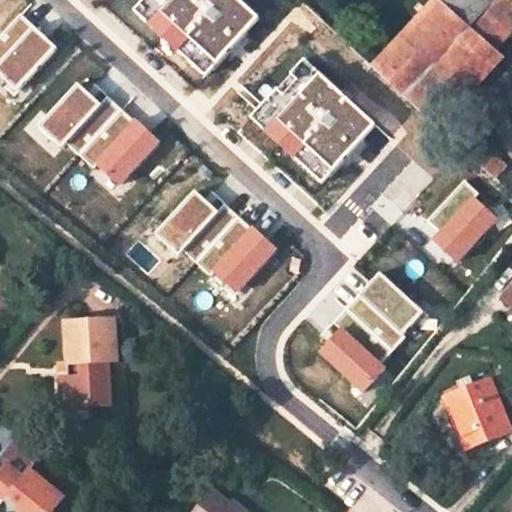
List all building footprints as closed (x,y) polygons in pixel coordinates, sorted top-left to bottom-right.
[(471,160),(485,144),(449,113),(501,57),(493,49),(511,26),(511,0),(497,0),(472,29),(441,1),(374,72),(471,160)] [(0,265),(0,307),(12,300),(0,279),(0,276),(16,268),(12,259),(0,265)] [(64,379),(65,411),(113,406),(111,362),(120,361),(118,321),(69,324),(71,363),(72,377),(64,379)] [(72,377),(71,363),(63,364),(64,379),(72,377)] [(470,384),(458,389),(441,397),(465,450),(511,429),(511,428),(488,375),(470,384)] [(456,384),(458,389),(470,384),(468,378),(456,384)] [(209,425),(195,442),(235,474),(248,458),(209,425)] [(17,504),(18,511),(17,511),(54,511),(63,501),(30,474),(45,455),(22,436),(0,463),(6,469),(0,476),(0,498),(5,502),(10,498),(17,504)] [(241,511),(232,505),(231,507),(208,489),(190,511),(241,511)] [(10,498),(5,502),(6,511),(18,511),(17,504),(10,498)]
